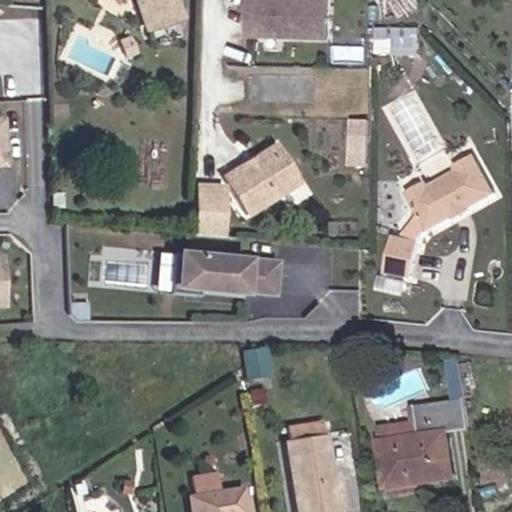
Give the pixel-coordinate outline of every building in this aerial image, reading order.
[(170,32),(163,0),(114,0),(126,8),(136,42),(170,32)] [(289,0),(251,0),(252,1),(260,1),(260,41),(329,41),(329,2),(289,1),(289,0)] [(260,1),(252,1),(251,41),(260,41),(260,1)] [(380,24),(378,52),(422,55),(424,26),(380,24)] [(127,35),(112,43),(122,60),(135,54),(133,50),(137,48),(134,42),(130,42),(127,35)] [(372,123),(358,123),(357,167),(372,167),(372,123)] [(298,180),(277,147),(222,178),(242,214),(298,180)] [(492,200),(476,158),(456,167),(457,174),(428,187),(425,181),(408,190),(418,215),(404,240),(395,237),(385,273),(412,282),(427,229),(492,200)] [(223,192),(196,191),(194,239),(223,241),(223,192)] [(279,266),(175,256),(173,282),(189,283),(189,292),(202,293),(247,298),(247,295),(276,298),(279,266)] [(398,298),(403,285),(383,277),(378,290),(398,298)] [(189,283),(173,282),(172,297),(201,300),(202,293),(189,292),(189,283)] [(290,353),(266,355),(268,381),(292,379),(290,353)] [(450,358),(456,395),(469,393),(462,356),(450,358)] [(461,443),(479,442),(476,413),(434,416),(436,445),(396,448),(401,506),(433,504),(433,494),(465,491),(461,443)] [(306,511),(343,511),(339,441),(301,444),(306,511)] [(234,472),(234,458),(205,460),(205,473),(234,472)] [(122,459),(87,480),(93,494),(129,476),(122,459)] [(210,510),(202,510),(202,511),(243,511),(243,508),(257,506),(254,478),(208,483),(210,510)] [(200,484),(202,510),(210,510),(208,483),(200,484)]
